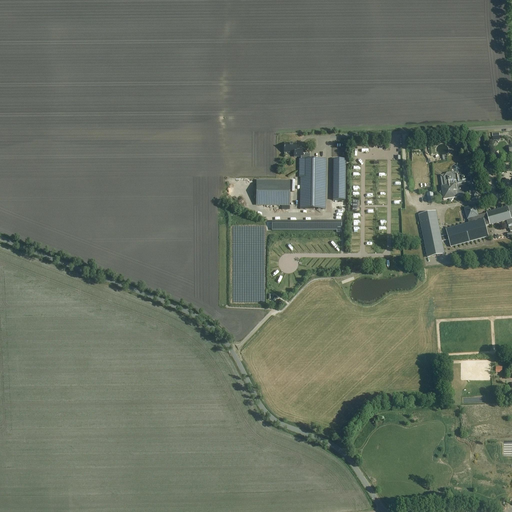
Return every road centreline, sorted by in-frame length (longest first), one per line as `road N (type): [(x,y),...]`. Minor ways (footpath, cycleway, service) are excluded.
road 1 (unclassified): [(384,511),(338,449),(266,413),(209,326),(0,238)]
road 2 (unknown): [(494,196),(443,208),(449,260),(435,263)]
